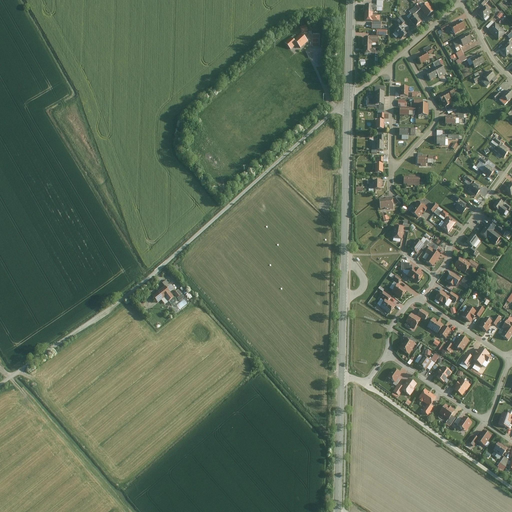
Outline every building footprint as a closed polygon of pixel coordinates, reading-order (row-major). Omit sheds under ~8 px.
[(433,12),(426,4),(421,8),(419,10),(425,18),(433,12)] [(376,5),(361,5),(361,13),(371,13),(371,11),(376,11),(376,7),(376,5)] [(418,11),(414,7),(407,12),(410,15),(406,18),(408,20),(414,15),(418,11)] [(491,13),(484,7),(476,14),(483,21),(491,13)] [(361,13),(360,22),(377,22),(377,17),(371,16),(371,13),(361,13)] [(415,28),(421,22),(414,15),(408,20),(415,28)] [(401,41),(407,35),(401,28),(405,24),(400,18),(395,22),(400,27),(394,33),(401,41)] [(494,24),(492,22),(485,29),(487,31),(494,24)] [(464,31),(460,24),(450,29),(453,36),(464,31)] [(505,35),(494,24),(487,31),(498,42),(505,35)] [(308,42),(301,34),(296,39),(297,44),(301,48),(308,42)] [(471,44),(467,36),(452,45),(454,48),(459,45),(462,49),(471,44)] [(296,39),(293,37),(285,44),(291,50),(297,44),(296,39)] [(378,38),(364,38),(364,46),(372,46),(372,44),(378,44),(378,38)] [(511,51),(511,46),(507,42),(498,51),(505,58),(511,51)] [(367,56),(367,54),(380,54),(381,49),(372,49),(372,46),(364,46),(364,54),(364,56),(367,56)] [(432,52),(429,47),(423,49),(424,53),(425,55),(432,52)] [(424,53),(415,58),(419,66),(428,61),(425,55),(424,53)] [(457,66),(466,61),(462,55),(457,59),(458,61),(455,62),(457,66)] [(483,64),(478,57),(469,63),(473,70),(483,64)] [(435,69),(424,76),(428,82),(436,78),(438,82),(447,76),(438,62),(432,65),(435,69)] [(494,78),(488,72),(482,79),(483,80),(487,85),(494,78)] [(480,83),(485,89),(488,86),(487,85),(483,80),(480,83)] [(384,87),(374,87),(374,100),(364,100),(364,109),(373,109),(373,107),(377,107),(377,111),(382,111),(384,87)] [(408,97),(407,89),(399,89),(399,97),(408,97)] [(511,99),(511,95),(508,92),(502,98),(508,104),(511,99)] [(447,93),(437,98),(442,109),(444,109),(448,107),(449,106),(447,102),(450,100),(447,93)] [(427,117),(427,106),(422,106),(417,106),(417,117),(427,117)] [(451,117),(443,117),(443,126),(451,125),(451,127),(456,127),(455,115),(451,115),(451,117)] [(382,122),(374,122),(374,131),(383,131),(382,122)] [(445,140),(444,135),(442,135),(442,131),(436,131),(436,147),(444,147),(445,140)] [(501,145),(494,139),(491,142),(498,148),(501,145)] [(383,151),(383,143),(377,143),(370,143),(370,154),(376,154),(376,151),(383,151)] [(509,153),(501,147),(496,153),(504,159),(509,153)] [(425,159),(425,156),(421,156),(421,159),(416,159),(416,166),(420,166),(420,168),(425,168),(425,159)] [(382,173),(382,165),(373,166),(373,174),(382,173)] [(494,172),(486,166),(481,173),(489,179),(494,172)] [(408,178),(402,178),(402,185),(406,185),(406,188),(419,188),(419,176),(408,176),(408,178)] [(382,187),(382,181),(373,182),(373,190),(380,191),(380,187),(382,187)] [(511,194),(511,184),(509,182),(502,191),(510,197),(511,194)] [(480,191),(472,185),(467,192),(475,197),(480,191)] [(402,202),(397,196),(394,198),(399,205),(402,202)] [(391,197),(385,198),(386,199),(377,201),(378,210),(386,209),(386,210),(392,209),(391,197)] [(501,207),(503,205),(497,199),(491,207),(503,217),(507,212),(501,207)] [(426,210),(417,202),(407,213),(416,221),(426,210)] [(467,210),(459,203),(454,209),(462,216),(467,210)] [(437,207),(432,204),(427,211),(432,214),(437,207)] [(454,225),(447,219),(440,228),(447,234),(454,225)] [(494,228),(486,222),(477,235),(493,248),(500,239),(491,232),(494,228)] [(403,228),(393,227),(391,239),(401,240),(402,232),(403,228)] [(506,232),(499,227),(495,232),(502,237),(506,232)] [(477,241),(471,235),(465,243),(472,248),(477,241)] [(420,248),(422,246),(415,241),(409,249),(415,254),(420,248)] [(429,243),(426,241),(422,246),(420,248),(424,250),(429,243)] [(433,252),(436,248),(430,244),(427,248),(433,252)] [(433,252),(427,248),(423,254),(428,258),(425,263),(432,267),(439,257),(433,252)] [(467,264),(459,259),(454,267),(464,274),(469,267),(470,265),(467,264)] [(478,267),(470,261),(467,264),(470,265),(469,267),(475,271),(478,267)] [(416,285),(423,277),(412,268),(405,277),(416,285)] [(459,280),(450,273),(444,282),(454,288),(459,280)] [(400,280),(394,276),(391,280),(396,284),(400,280)] [(166,288),(170,284),(165,279),(161,283),(164,287),(166,288)] [(405,291),(396,284),(390,293),(399,299),(405,291)] [(164,287),(151,297),(156,304),(163,299),(167,303),(173,298),(166,288),(164,287)] [(181,295),(177,291),(172,295),(176,299),(181,295)] [(446,299),(438,292),(433,299),(443,307),(448,300),(446,299)] [(389,298),(382,293),(379,297),(383,300),(386,302),(389,298)] [(458,299),(451,293),(446,299),(448,300),(454,304),(458,299)] [(389,315),(394,308),(386,302),(383,300),(378,307),(389,315)] [(475,314),(467,308),(460,318),(468,324),(473,316),(475,314)] [(484,311),(479,308),(475,314),(473,316),(478,319),(484,311)] [(427,316),(419,311),(416,317),(423,322),(427,316)] [(420,321),(409,315),(404,325),(414,331),(420,321)] [(501,319),(496,316),(491,324),(490,325),(495,328),(501,319)] [(443,326),(432,319),(426,329),(438,335),(443,326)] [(491,324),(483,319),(478,328),(486,333),(490,325),(491,324)] [(499,336),(508,342),(511,335),(511,325),(505,321),(500,328),(503,330),(499,336)] [(444,339),(450,330),(443,326),(438,335),(444,339)] [(468,343),(459,337),(453,347),(461,353),(468,343)] [(408,357),(414,346),(407,342),(404,340),(398,350),(408,357)] [(452,348),(447,345),(443,351),(448,354),(452,348)] [(489,355),(479,349),(472,362),(482,368),(489,355)] [(438,357),(434,355),(430,360),(434,363),(438,357)] [(471,359),(465,355),(459,364),(465,368),(471,359)] [(423,370),(429,362),(422,356),(415,364),(423,370)] [(442,383),(449,373),(441,367),(434,377),(442,383)] [(397,379),(400,374),(392,368),(384,377),(393,384),(397,379)] [(412,390),(415,385),(408,380),(404,386),(402,385),(401,388),(398,392),(408,399),(413,391),(412,390)] [(468,386),(459,380),(452,392),(460,397),(468,386)] [(391,393),(395,396),(398,392),(401,388),(398,385),(391,393)] [(428,407),(434,398),(423,390),(417,399),(426,405),(428,407)] [(426,417),(431,409),(428,407),(426,405),(421,413),(426,417)] [(449,416),(453,412),(444,406),(437,416),(446,422),(449,416)] [(506,430),(510,418),(500,414),(496,426),(506,430)] [(453,419),(449,416),(446,422),(443,425),(447,428),(453,419)] [(465,432),(470,423),(462,418),(456,427),(465,432)] [(484,447),(491,437),(483,432),(477,441),(476,442),(484,447)] [(477,441),(472,437),(466,444),(472,448),(476,442),(477,441)] [(501,458),(506,449),(497,443),(492,452),(501,458)]
